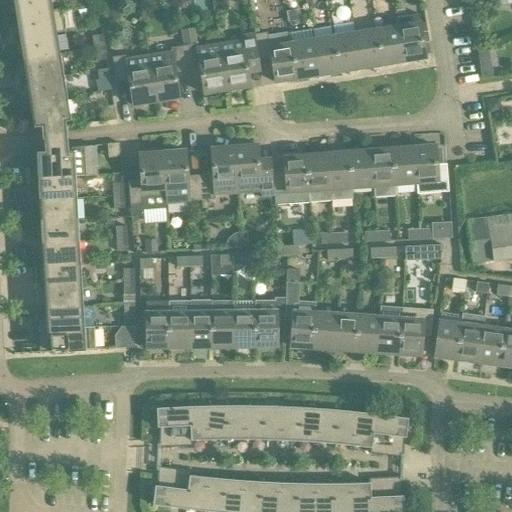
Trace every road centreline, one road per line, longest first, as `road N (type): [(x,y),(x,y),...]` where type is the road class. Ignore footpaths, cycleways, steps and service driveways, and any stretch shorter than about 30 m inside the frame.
road 1 (residential): [(433,0),(449,94),(442,110),(420,122),(298,136),(275,130),(269,113),(0,143)]
road 2 (residential): [(436,511),(436,395),(416,378),(287,371),(14,387)]
road 3 (residential): [(14,387),(16,510)]
